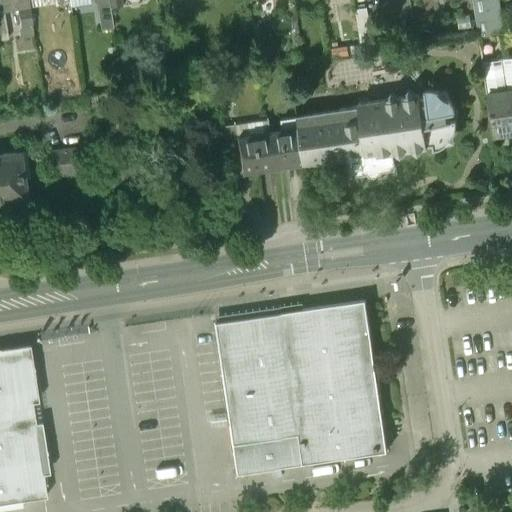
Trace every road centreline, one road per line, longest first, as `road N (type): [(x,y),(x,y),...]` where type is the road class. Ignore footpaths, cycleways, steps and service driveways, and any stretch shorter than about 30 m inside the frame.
road 1 (secondary): [(0,305),(414,242)]
road 2 (residential): [(414,242),(449,462),(441,493),(402,511)]
